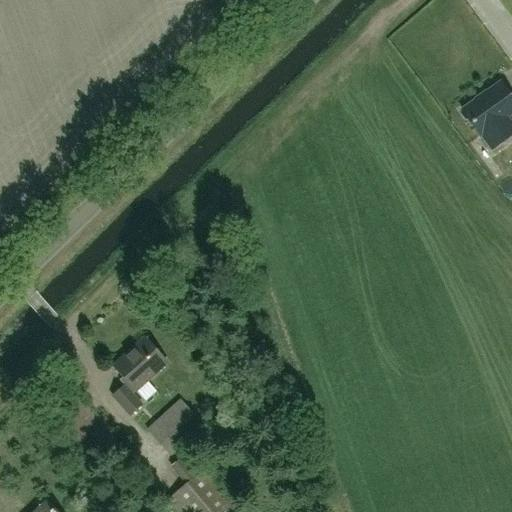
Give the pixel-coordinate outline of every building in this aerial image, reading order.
[(461,111),(480,137),(491,152),(511,136),(511,122),(508,116),(511,112),(511,99),(499,82),(461,111)] [(124,386),(131,395),(167,364),(144,338),(112,366),(128,383),(124,386)] [(131,395),(124,386),(123,386),(112,396),(129,415),(140,405),(131,395)] [(171,426),(160,435),(169,448),(181,438),(171,426)] [(206,467),(167,500),(176,511),(236,511),(241,508),(206,467)]
